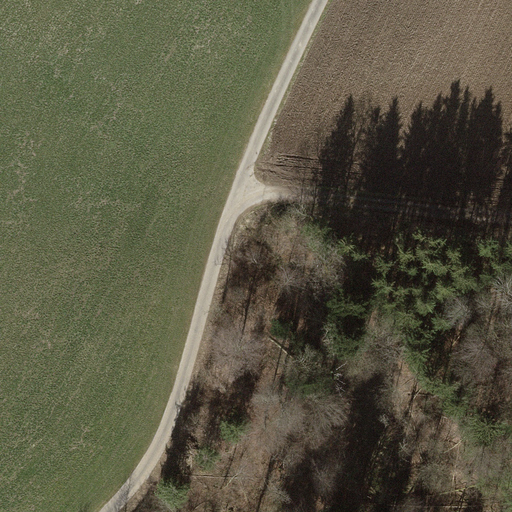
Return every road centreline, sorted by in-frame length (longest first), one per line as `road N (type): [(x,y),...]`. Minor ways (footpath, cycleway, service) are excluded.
road 1 (track): [(109,511),(166,427),(240,188),(511,218)]
road 2 (track): [(240,188),(322,0)]
